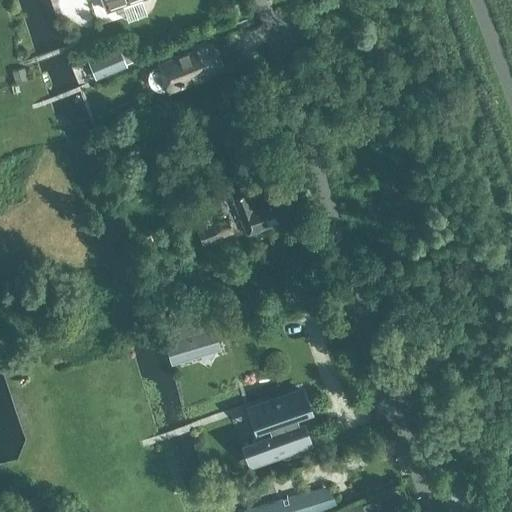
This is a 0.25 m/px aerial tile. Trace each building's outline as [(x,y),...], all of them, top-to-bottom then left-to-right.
[(102,0),(107,13),(142,0),(102,0)] [(169,88),(220,68),(211,44),(160,64),(153,67),(149,73),(148,79),(150,84),(155,88),(162,90),(169,88)] [(86,62),(93,79),(126,66),(118,48),(86,62)] [(248,236),(287,221),(279,201),(253,211),(247,193),(233,198),(248,236)] [(204,244),(234,233),(229,219),(199,230),(204,244)] [(204,320),(166,331),(175,360),(201,353),(211,358),(216,348),(219,347),(218,345),(222,336),(216,333),(214,330),(207,332),(204,320)] [(241,442),(248,461),(309,438),(302,420),(294,423),(292,417),(310,410),(302,389),(243,409),(251,431),(268,425),(270,432),(241,442)] [(330,485),(304,493),(242,511),(326,511),(337,508),(330,485)] [(367,511),(399,511),(391,492),(364,504),(367,511)]
